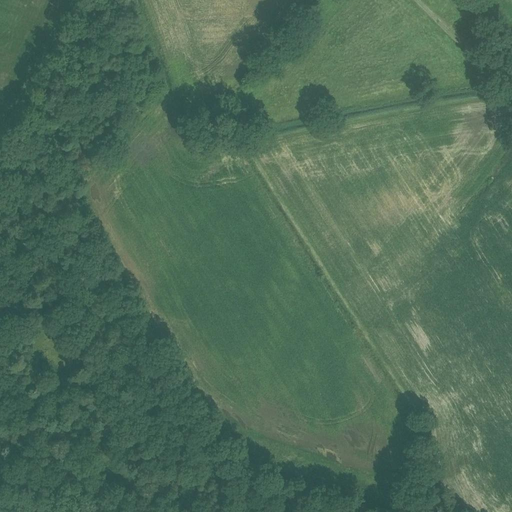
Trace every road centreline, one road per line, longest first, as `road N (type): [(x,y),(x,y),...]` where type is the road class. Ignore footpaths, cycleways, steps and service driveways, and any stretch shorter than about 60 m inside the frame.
road 1 (unclassified): [(0,166),(83,0)]
road 2 (track): [(420,0),(511,83)]
